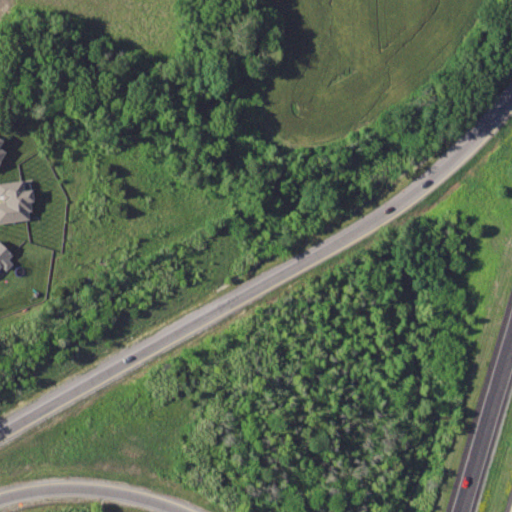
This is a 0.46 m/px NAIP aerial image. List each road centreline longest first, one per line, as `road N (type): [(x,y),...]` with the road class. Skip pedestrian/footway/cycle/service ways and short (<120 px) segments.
road 1 (motorway): [(511,95),(420,187),(0,431)]
road 2 (motorway): [(0,497),(101,488),(185,511)]
road 3 (motorway): [(511,331),(457,511)]
